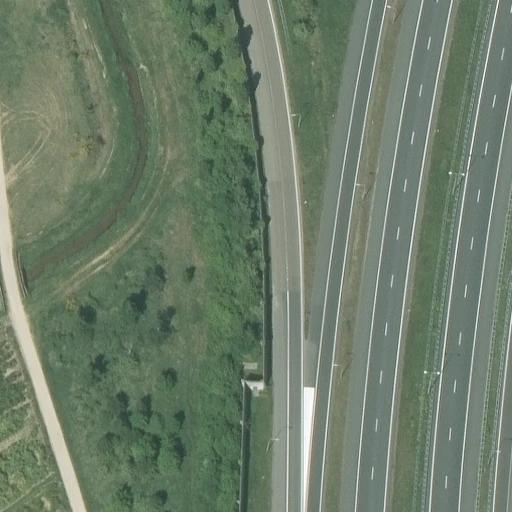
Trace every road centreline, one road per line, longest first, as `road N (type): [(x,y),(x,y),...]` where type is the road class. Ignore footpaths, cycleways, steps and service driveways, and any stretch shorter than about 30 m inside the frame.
road 1 (motorway): [(438,0),(382,367),(371,511)]
road 2 (motorway): [(379,0),(324,369),(313,511)]
road 3 (motorway): [(262,0),(285,125),(303,511)]
road 4 (motorway): [(446,511),(484,133),(511,4)]
road 5 (track): [(77,511),(16,300),(0,193)]
